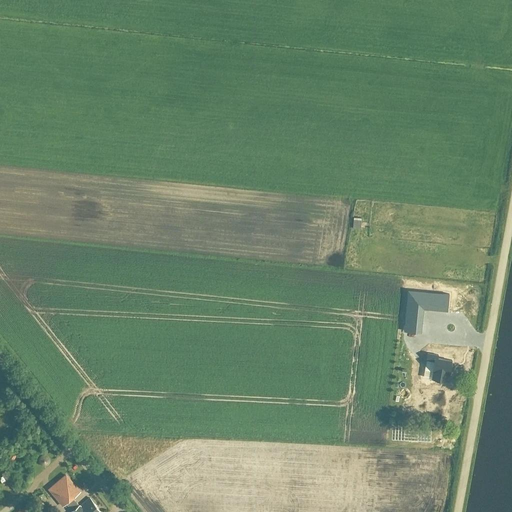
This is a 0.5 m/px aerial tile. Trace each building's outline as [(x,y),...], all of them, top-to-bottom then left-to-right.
[(360,229),(361,219),(353,218),(353,229),(360,229)] [(408,291),(406,308),(423,309),(432,310),(433,293),(408,291)] [(405,323),(404,332),(421,334),(422,325),(405,323)] [(433,371),(434,371),(433,379),(447,382),(449,374),(452,361),(437,358),(438,355),(428,354),(426,362),(434,363),(433,371)] [(73,511),(72,511),(100,511),(90,499),(80,507),(79,506),(73,499),(80,493),(66,476),(50,490),(63,506),(67,504),(73,511)]
